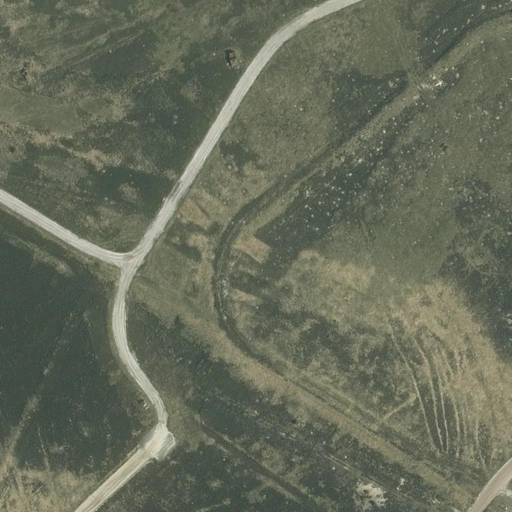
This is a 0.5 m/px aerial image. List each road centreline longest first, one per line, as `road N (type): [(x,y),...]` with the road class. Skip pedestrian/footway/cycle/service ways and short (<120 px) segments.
road 1 (track): [(162,421),(117,344),(114,315),(125,281),(265,55),(301,22),(349,0)]
road 2 (track): [(0,201),(125,281)]
